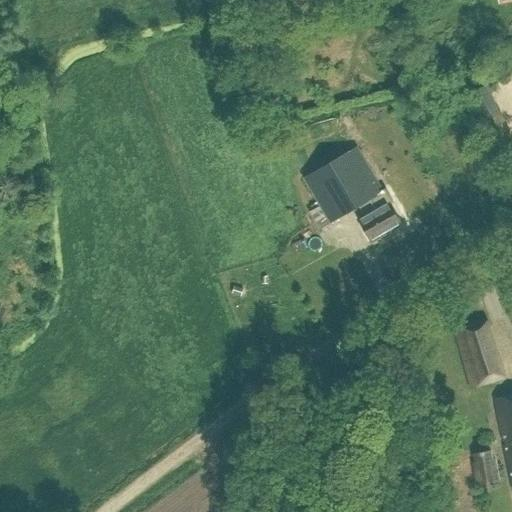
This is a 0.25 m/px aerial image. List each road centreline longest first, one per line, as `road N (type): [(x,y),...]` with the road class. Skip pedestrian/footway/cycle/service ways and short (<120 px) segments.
road 1 (track): [(106,511),(331,338)]
road 2 (unclassified): [(331,338),(511,224)]
